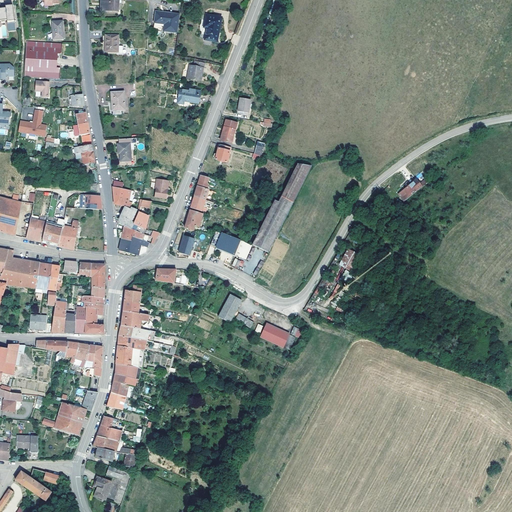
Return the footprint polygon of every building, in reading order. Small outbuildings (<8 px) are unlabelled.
[(118,0),(101,0),(101,10),(118,11),(118,0)] [(0,20),(7,20),(8,31),(16,30),(13,5),(5,5),(5,8),(0,8),(0,20)] [(164,30),(177,32),(179,14),(178,14),(156,11),(154,27),(154,29),(161,30),(161,28),(164,28),(164,30)] [(206,20),(205,21),(208,21),(207,27),(205,35),(205,39),(217,41),(222,17),(213,16),(207,15),(206,20)] [(64,39),(63,33),(62,21),(52,21),(53,39),(64,39)] [(117,47),(118,47),(118,52),(119,53),(123,53),(123,46),(118,46),(118,35),(106,35),(106,39),(105,52),(116,52),(117,47)] [(62,44),(27,41),(24,76),(60,78),(61,68),(59,67),(57,67),(58,53),(60,53),(61,54),(62,44)] [(0,80),(0,81),(0,79),(5,79),(5,75),(7,74),(7,76),(13,76),(13,67),(9,64),(0,64),(0,80)] [(200,81),(203,68),(194,66),(190,65),(187,78),(200,81)] [(42,91),(42,96),(48,97),(49,82),(36,81),(35,90),(42,91)] [(184,104),(184,100),(190,101),(190,102),(198,103),(200,97),(199,96),(200,91),(189,89),(189,91),(180,89),(178,103),(184,104)] [(114,111),(114,114),(124,113),(124,110),(125,110),(124,91),(111,92),(112,106),(112,111),(114,111)] [(83,99),(82,95),(71,96),(72,99),(72,101),(72,106),(84,105),(83,99)] [(249,113),(249,111),(251,99),(240,97),(238,111),(249,113)] [(3,104),(0,103),(0,121),(6,122),(9,123),(9,116),(11,116),(11,112),(5,112),(5,113),(2,113),(3,112),(3,104)] [(33,123),(20,120),(18,131),(45,136),(47,125),(40,124),(43,111),(35,109),(33,123)] [(86,117),(86,113),(84,113),(83,110),(80,110),(81,114),(76,115),(79,124),(88,123),(86,117)] [(226,119),(224,126),(235,129),(237,122),(226,119)] [(88,128),(88,123),(79,124),(73,125),(75,136),(89,133),(88,128)] [(235,129),(224,126),(221,140),(232,143),(235,129)] [(92,144),(90,135),(82,137),(84,145),(92,144)] [(136,138),(119,139),(119,143),(118,143),(118,153),(120,153),(120,161),(131,160),(130,143),(137,143),(136,138)] [(258,141),(255,153),(259,154),(263,155),(266,143),(258,141)] [(92,146),(92,144),(84,145),(75,147),(76,153),(93,150),(92,146)] [(231,147),(220,144),(217,154),(215,153),(214,157),(216,158),(216,159),(227,162),(231,147)] [(95,162),(93,150),(76,153),(76,154),(77,158),(79,158),(82,158),(84,163),(84,164),(95,162)] [(312,166),(299,162),(278,201),(275,200),(253,244),(268,253),(295,201),(312,166)] [(198,186),(205,188),(206,183),(207,183),(209,177),(201,175),(198,186)] [(420,183),(423,186),(429,181),(426,178),(420,183)] [(417,179),(410,185),(405,189),(400,192),(406,200),(423,186),(420,183),(417,179)] [(164,190),(165,181),(156,180),(155,189),(156,189),(155,197),(164,198),(165,190),(164,190)] [(131,191),(113,186),(114,194),(115,204),(124,206),(130,208),(130,207),(132,202),(128,201),(131,191)] [(205,188),(198,186),(196,190),(195,196),(206,199),(209,189),(207,188),(205,188)] [(12,200),(0,197),(0,231),(4,232),(13,235),(15,235),(21,203),(18,202),(19,198),(19,196),(14,194),(12,200)] [(64,220),(61,219),(59,219),(54,217),(59,195),(52,194),(48,212),(47,218),(42,241),(47,242),(47,243),(50,244),(50,243),(58,246),(64,220)] [(99,199),(100,196),(81,195),(80,208),(102,209),(101,204),(101,199),(99,199)] [(203,206),(206,199),(195,196),(192,203),(191,208),(205,212),(207,208),(203,206)] [(121,216),(134,222),(138,211),(139,210),(131,207),(130,208),(124,206),(126,207),(123,212),(123,214),(121,216)] [(191,230),(194,230),(195,226),(199,227),(203,214),(190,210),(187,221),(185,227),(191,230)] [(149,215),(138,211),(134,222),(138,226),(145,229),(149,215)] [(144,234),(145,229),(138,226),(134,222),(121,216),(119,223),(125,226),(143,234),(144,234)] [(45,221),(38,220),(31,218),(27,238),(29,238),(37,240),(42,242),(42,241),(47,218),(46,217),(45,221)] [(67,218),(65,218),(64,220),(58,246),(64,247),(74,250),(74,249),(79,221),(73,220),(72,224),(66,223),(67,218)] [(147,243),(149,236),(144,234),(143,234),(125,226),(124,230),(122,239),(147,243)] [(211,244),(216,247),(222,233),(216,231),(211,244)] [(222,233),(216,247),(235,255),(241,240),(222,232),(222,233)] [(194,238),(183,235),(178,252),(189,255),(191,247),(190,247),(191,244),(192,243),(194,238)] [(149,243),(147,243),(122,239),(121,242),(121,244),(119,250),(120,250),(136,255),(138,256),(140,245),(147,247),(149,243)] [(241,240),(235,255),(246,259),(252,245),(241,240)] [(347,246),(343,244),(312,298),(315,299),(347,246)] [(147,250),(147,247),(140,245),(138,256),(140,254),(142,249),(147,250)] [(235,255),(216,247),(215,248),(234,256),(235,255)] [(349,249),(340,265),(351,271),(360,255),(349,249)] [(0,275),(0,283),(6,284),(35,288),(39,263),(18,259),(11,258),(6,257),(4,270),(0,275)] [(231,264),(234,267),(239,261),(236,258),(231,264)] [(69,262),(65,261),(64,270),(75,272),(76,262),(69,262)] [(47,290),(51,265),(39,263),(35,288),(35,292),(41,293),(42,289),(47,290)] [(90,276),(90,264),(86,263),(80,263),(80,264),(79,273),(79,276),(90,276)] [(95,264),(90,264),(90,276),(92,276),(104,277),(104,265),(95,264)] [(57,283),(59,273),(60,266),(55,265),(51,265),(47,290),(56,291),(56,290),(57,283)] [(176,284),(176,269),(157,269),(157,281),(176,284)] [(341,276),(345,281),(351,276),(347,271),(341,276)] [(104,278),(104,277),(92,276),(92,278),(92,282),(92,287),(104,288),(104,283),(104,278)] [(132,291),(125,290),(125,295),(124,300),(139,302),(141,286),(133,285),(132,291)] [(104,293),(104,288),(92,287),(91,290),(91,296),(104,297),(104,293)] [(56,301),(56,292),(49,292),(48,299),(47,302),(47,304),(55,305),(56,301)] [(218,317),(229,323),(241,301),(230,294),(218,317)] [(103,301),(104,297),(91,296),(82,295),(82,298),(82,302),(85,302),(103,304),(103,301)] [(67,303),(56,301),(55,305),(52,324),(51,333),(52,333),(58,333),(63,332),(66,310),(67,303)] [(138,313),(139,304),(124,301),(123,307),(123,311),(138,313)] [(102,310),(103,304),(85,302),(84,307),(86,307),(96,308),(96,315),(97,315),(102,315),(102,310)] [(86,307),(84,307),(80,307),(76,307),(76,311),(75,333),(79,333),(85,333),(85,324),(86,307)] [(97,318),(97,315),(96,315),(96,308),(86,307),(85,324),(96,324),(97,318)] [(75,333),(76,311),(66,310),(63,332),(68,333),(75,333)] [(147,322),(149,315),(138,313),(123,311),(122,319),(120,325),(140,328),(141,321),(147,322)] [(39,315),(30,314),(29,328),(35,329),(45,330),(47,316),(39,315)] [(246,324),(245,325),(250,328),(253,322),(238,314),(236,318),(246,324)] [(103,333),(103,324),(96,324),(85,324),(85,333),(93,333),(103,333)] [(259,334),(263,326),(258,324),(254,332),(259,334)] [(283,347),(289,334),(266,324),(260,337),(283,347)] [(149,330),(140,328),(120,325),(119,331),(118,335),(146,341),(149,330)] [(153,342),(155,332),(153,331),(149,330),(146,341),(153,342)] [(289,334),(283,347),(289,350),(295,337),(289,334)] [(144,350),(146,341),(118,335),(118,341),(117,345),(144,350)] [(36,348),(60,351),(65,352),(68,342),(48,341),(36,341),(36,348)] [(65,352),(60,351),(56,354),(56,356),(61,357),(64,358),(65,355),(72,357),(70,362),(73,364),(75,359),(79,343),(72,343),(68,342),(65,352)] [(86,362),(89,345),(83,344),(79,343),(75,359),(73,364),(80,366),(80,367),(83,368),(83,367),(86,362)] [(15,364),(18,344),(8,344),(7,349),(0,347),(0,389),(10,392),(10,387),(1,385),(1,386),(0,385),(0,377),(1,373),(6,374),(12,375),(15,364)] [(25,345),(18,344),(15,364),(18,365),(21,353),(23,353),(25,345)] [(95,346),(89,345),(86,362),(83,367),(93,368),(93,375),(100,376),(101,368),(102,347),(95,346)] [(142,369),(144,350),(117,345),(117,354),(116,363),(141,369),(142,369)] [(139,380),(141,369),(116,363),(115,369),(115,374),(136,379),(139,380)] [(134,387),(136,379),(115,374),(112,385),(111,392),(125,396),(127,385),(134,387)] [(7,398),(10,392),(0,389),(0,395),(4,397),(7,398)] [(94,402),(97,392),(88,391),(82,408),(86,410),(91,412),(94,402)] [(13,393),(10,392),(7,398),(8,398),(8,400),(16,401),(21,401),(21,394),(13,393)] [(122,410),(124,401),(125,397),(125,396),(111,392),(109,399),(107,406),(122,410)] [(41,405),(44,397),(38,396),(36,403),(41,405)] [(7,400),(3,399),(2,410),(14,412),(16,401),(8,400),(7,400)] [(84,417),(86,410),(82,408),(81,408),(74,406),(62,402),(58,415),(82,423),(84,417)] [(82,423),(58,415),(56,422),(43,418),(42,423),(78,435),(80,428),(82,423)] [(110,428),(112,423),(113,419),(113,418),(104,416),(99,428),(97,436),(119,441),(122,431),(110,428)] [(140,442),(141,429),(137,429),(136,436),(133,436),(133,442),(140,442)] [(17,447),(30,448),(30,454),(26,454),(27,460),(38,460),(38,436),(17,436),(17,447)] [(119,453),(123,441),(119,441),(97,436),(94,441),(92,447),(98,448),(114,452),(119,453)] [(0,458),(8,460),(10,444),(0,442),(0,458)] [(112,457),(114,452),(98,448),(95,457),(111,461),(112,457)] [(129,454),(126,454),(123,465),(133,467),(136,456),(136,455),(129,454)] [(106,474),(121,479),(113,502),(121,504),(132,474),(109,466),(106,474)] [(51,493),(31,478),(22,472),(16,481),(45,501),(51,493)] [(57,484),(62,477),(45,472),(45,480),(57,484)] [(111,482),(97,477),(94,486),(97,487),(94,496),(99,497),(105,499),(111,482)] [(9,489),(0,502),(0,511),(1,511),(12,496),(11,495),(13,492),(9,489)]
